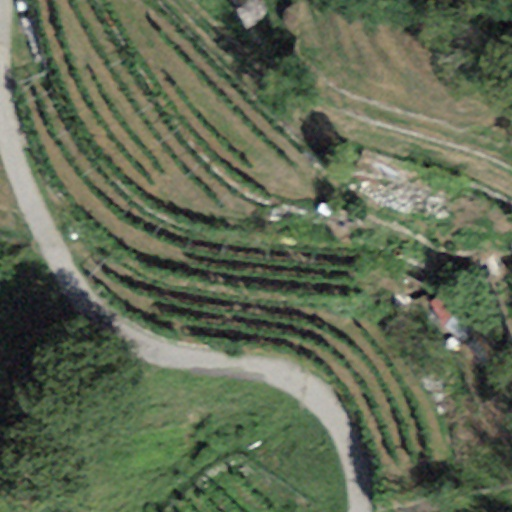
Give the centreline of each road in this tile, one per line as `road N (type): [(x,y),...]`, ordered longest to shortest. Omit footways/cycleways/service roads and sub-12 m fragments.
road 1 (residential): [(359,511),(358,473),(341,425),(311,391),(264,370),(175,358),(130,341),(94,310),(65,275),(20,181),(0,94)]
road 2 (track): [(511,187),(338,126),(280,95),(182,0)]
